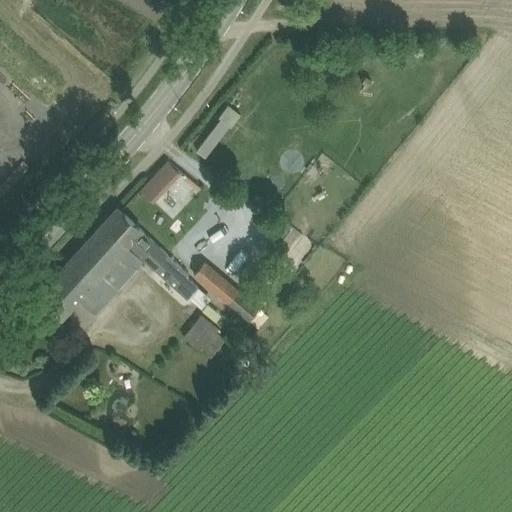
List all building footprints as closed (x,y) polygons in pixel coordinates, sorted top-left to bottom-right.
[(314,79),(335,80),(336,58),(314,58),(314,79)] [(206,156),(230,125),(221,118),(197,149),(206,156)] [(173,219),(202,188),(169,157),(140,188),(173,219)] [(169,254),(117,207),(104,221),(155,269),(187,299),(189,296),(202,308),(211,298),(199,287),(187,276),(189,273),(168,254),(169,254)] [(155,269),(104,221),(36,295),(62,319),(79,299),(95,313),(143,260),(154,270),(155,269)] [(289,248),(282,242),(277,248),(285,254),(289,248)] [(261,307),(243,292),(248,286),(242,281),(237,287),(205,261),(194,275),(249,321),(261,307)] [(200,313),(181,336),(199,351),(200,350),(211,358),(226,339),(216,331),(218,328),(200,313)]
